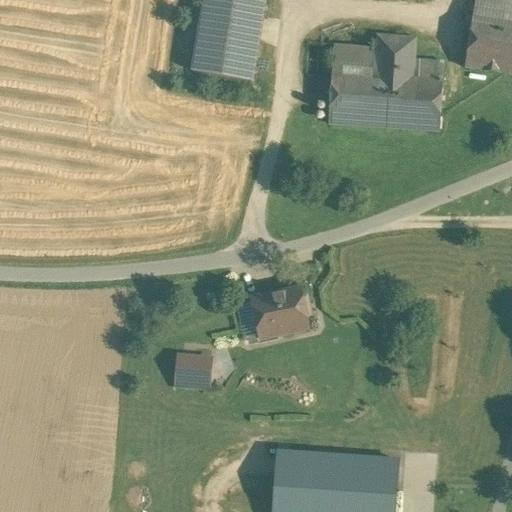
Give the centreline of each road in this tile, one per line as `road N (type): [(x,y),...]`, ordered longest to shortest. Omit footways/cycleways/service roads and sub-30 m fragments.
road 1 (unclassified): [(511,170),(310,244),(247,257),(0,273)]
road 2 (track): [(383,217),(511,221)]
